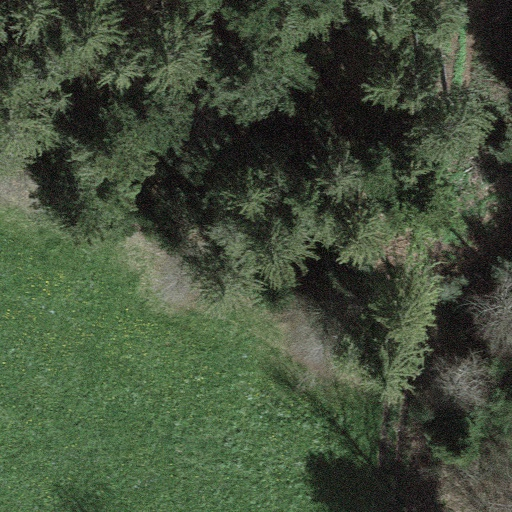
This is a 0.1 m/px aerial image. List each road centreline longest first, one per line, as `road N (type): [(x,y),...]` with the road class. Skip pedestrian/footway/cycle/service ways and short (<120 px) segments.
road 1 (track): [(380,511),(407,283),(511,194)]
road 2 (track): [(407,283),(468,0)]
